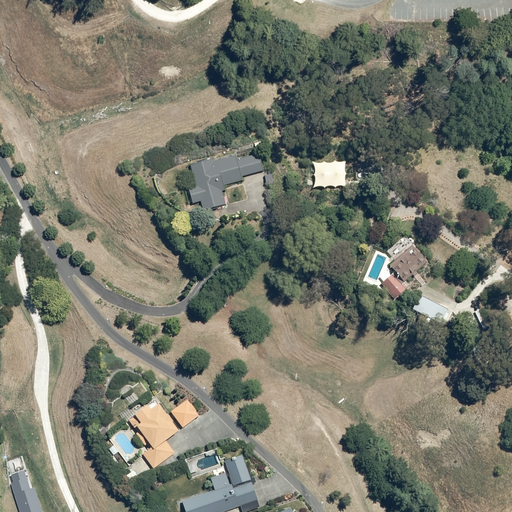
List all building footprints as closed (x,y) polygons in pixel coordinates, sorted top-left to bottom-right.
[(201,203),(204,212),(227,206),(224,192),(225,191),(224,186),(243,182),(242,178),(264,172),(260,154),(236,159),(236,156),(213,162),(212,160),(190,165),(195,186),(187,188),(192,205),(201,203)] [(395,261),(389,266),(403,283),(429,261),(416,246),(412,248),(403,237),(393,246),(397,251),(391,256),(395,261)] [(380,284),(393,300),(406,289),(392,274),(380,284)] [(441,305),(416,293),(408,308),(433,321),(441,305)] [(133,391),(125,398),(131,405),(139,399),(133,391)] [(142,455),(153,470),(174,453),(165,442),(199,415),(186,399),(167,415),(159,405),(151,411),(147,406),(133,416),(140,424),(135,427),(152,448),(142,455)] [(182,502),(185,511),(225,511),(240,507),(241,511),(245,511),(260,507),(242,456),(230,460),(231,463),(225,465),(228,472),(210,479),(214,491),(182,502)] [(13,482),(10,483),(19,511),(42,511),(34,487),(30,489),(24,471),(10,475),(13,482)]
